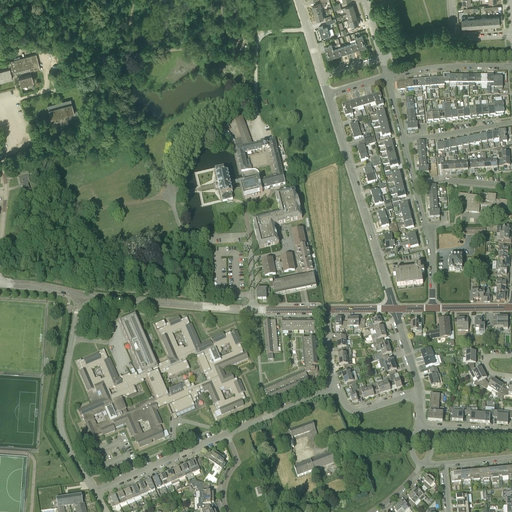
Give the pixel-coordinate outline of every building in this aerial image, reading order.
[(315,14),(322,11),(321,8),(322,7),(326,6),(325,2),(327,1),(326,0),(321,0),(321,3),(316,5),(312,6),(315,14)] [(347,14),(355,11),(353,5),(349,6),(348,6),(349,6),(345,7),(347,14)] [(317,20),(324,18),(322,11),(315,14),(317,20)] [(349,20),(357,18),(355,11),(347,14),(349,20)] [(499,22),(502,21),(502,16),(499,16),(499,17),(493,17),(494,26),(500,26),(499,22)] [(347,27),(348,30),(355,28),(355,26),(355,25),(359,24),(357,18),(349,20),(351,26),(347,27)] [(324,38),(330,36),(327,26),(323,27),(323,26),(318,27),(322,39),(324,38)] [(356,42),(362,40),(363,40),(362,35),(360,36),(359,32),(356,33),(357,35),(355,36),(356,40),(355,40),(356,42)] [(356,42),(358,49),(366,47),(364,43),(363,43),(362,40),(356,42)] [(333,49),(332,46),(331,43),(329,44),(328,41),(325,42),(327,46),(324,47),(326,51),(327,51),(333,49)] [(341,55),(339,47),(338,45),(337,45),(332,46),(333,49),(336,56),(341,55)] [(341,55),(347,53),(345,46),(339,47),(341,55)] [(328,59),(336,56),(333,49),(327,51),(328,54),(327,55),(328,59)] [(0,82),(12,79),(11,75),(17,73),(20,85),(33,82),(33,81),(35,80),(34,76),(32,77),(31,74),(31,73),(31,72),(40,69),(36,54),(7,62),(9,68),(0,70),(0,82)] [(50,70),(60,71),(61,55),(51,54),(50,70)] [(449,85),(456,85),(456,76),(449,76),(447,77),(447,74),(443,75),(444,78),(444,84),(449,84),(449,85)] [(407,89),(413,89),(412,81),(406,82),(397,83),(397,90),(404,90),(405,96),(413,95),(413,92),(407,93),(407,89)] [(375,103),(381,101),(380,99),(381,98),(380,94),(373,96),(375,103)] [(363,107),(369,106),(367,98),(361,100),(363,107)] [(74,116),(78,114),(77,111),(73,112),(70,99),(47,106),(50,118),(47,119),(48,123),(52,121),(51,119),(74,113),(74,116)] [(357,109),(363,107),(361,100),(355,102),(357,109)] [(380,107),(381,111),(384,110),(383,106),(384,106),(382,102),(381,102),(381,101),(375,103),(375,104),(376,108),(379,108),(379,107),(380,107)] [(502,101),(497,101),(494,102),(495,108),(495,109),(503,108),(503,103),(502,103),(502,101)] [(346,113),(352,111),(349,103),(342,106),(343,110),(345,109),(346,113)] [(495,109),(495,116),(495,117),(503,116),(503,114),(504,114),(503,108),(495,109)] [(347,117),(348,121),(351,120),(349,116),(350,116),(353,115),(352,111),(346,113),(345,113),(346,117),(347,117)] [(378,119),(385,117),(384,111),(376,113),(370,115),(371,116),(373,116),(377,115),(378,119)] [(251,113),(242,116),(234,119),(241,138),(234,140),(237,149),(242,172),(254,169),(256,170),(258,171),(258,172),(259,174),(251,176),(253,181),(241,184),(244,196),(247,195),(247,196),(249,195),(249,194),(259,192),(260,193),(263,192),(262,190),(285,184),(285,181),(293,179),(291,173),(284,175),(275,141),(258,144),(250,122),(253,121),(251,113)] [(379,125),(387,123),(388,123),(387,120),(386,120),(385,117),(378,119),(372,121),(372,122),(375,122),(378,121),(379,125)] [(217,130),(221,136),(230,129),(227,124),(217,130)] [(354,132),(359,131),(359,130),(357,124),(350,126),(352,130),(353,130),(354,132)] [(355,140),(362,137),(361,135),(365,134),(363,129),(359,131),(354,132),(354,135),(353,135),(355,140)] [(381,133),(382,137),(390,135),(388,129),(381,131),(375,133),(375,134),(376,139),(379,138),(378,134),(381,133)] [(499,142),(499,143),(500,145),(502,144),(502,147),(505,147),(505,143),(507,142),(506,138),(505,138),(505,136),(498,138),(499,140),(499,142)] [(376,143),(374,138),(371,139),(364,141),(366,147),(368,146),(368,145),(376,143)] [(463,148),(463,150),(463,154),(465,154),(465,150),(467,150),(467,154),(470,153),(469,149),(469,145),(468,138),(462,139),(461,139),(461,140),(463,148)] [(457,149),(457,148),(456,148),(455,141),(450,142),(450,141),(449,141),(449,142),(450,149),(451,149),(451,150),(451,152),(454,152),(455,156),(457,155),(457,149)] [(385,150),(393,148),(394,148),(393,145),(392,145),(391,142),(384,144),(378,145),(378,147),(381,147),(384,146),(385,150)] [(366,153),(364,146),(360,147),(357,148),(359,152),(360,152),(361,154),(366,153)] [(499,160),(509,159),(509,153),(503,153),(502,149),(497,149),(497,150),(497,154),(498,153),(498,156),(499,156),(499,160)] [(361,162),(369,160),(368,157),(371,156),(370,152),(366,153),(361,154),(361,157),(360,157),(361,162)] [(383,159),(387,158),(388,162),(396,160),(395,154),(387,156),(381,157),(381,159),(383,159)] [(442,172),(448,171),(448,164),(444,164),(443,160),(441,161),(441,158),(437,158),(438,166),(441,165),(442,172)] [(389,164),(390,168),(398,166),(396,160),(388,162),(383,163),(382,163),(383,165),(385,165),(389,164)] [(417,168),(418,168),(419,174),(428,173),(428,168),(430,168),(430,166),(429,164),(426,165),(419,165),(420,167),(417,168)] [(232,193),(233,193),(230,181),(228,172),(225,173),(224,167),(216,169),(217,175),(218,183),(215,184),(216,188),(219,188),(221,196),(223,202),(233,200),(231,194),(232,194),(232,193)] [(372,171),(371,168),(364,170),(365,174),(366,174),(367,177),(373,175),(372,171)] [(393,181),(401,179),(402,179),(401,175),(400,176),(399,173),(392,174),(392,175),(386,176),(386,178),(388,178),(392,177),(393,181)] [(368,184),(375,182),(374,175),(373,175),(367,177),(368,179),(367,179),(368,184)] [(22,187),(23,192),(29,190),(28,184),(30,183),(29,179),(28,176),(18,179),(20,186),(19,186),(20,187),(22,187)] [(274,225),(288,222),(302,218),(300,209),(301,209),(298,199),(297,199),(295,190),(275,195),(280,213),(253,220),(255,230),(254,230),(257,240),(260,249),(279,244),(274,225)] [(380,190),(379,190),(378,190),(371,192),(372,196),(373,196),(374,199),(382,196),(380,190)] [(397,195),(398,199),(400,199),(405,197),(404,191),(396,193),(390,194),(391,196),(393,196),(397,195)] [(489,202),(489,204),(477,203),(477,196),(469,196),(469,194),(468,194),(468,195),(459,194),(458,204),(467,205),(466,212),(479,213),(480,206),(489,206),(488,214),(496,215),(497,208),(507,209),(507,201),(499,200),(495,200),(496,195),(487,194),(487,202),(489,202)] [(382,203),(383,203),(384,203),(382,196),(374,199),(375,201),(373,201),(375,206),(382,204),(382,203)] [(401,211),(409,210),(407,203),(400,205),(401,211)] [(390,218),(388,211),(386,212),(385,212),(378,214),(379,218),(380,218),(381,221),(390,218)] [(382,228),(389,226),(387,220),(390,219),(390,218),(381,221),(382,223),(381,223),(382,228)] [(405,226),(405,230),(413,228),(412,222),(404,223),(398,225),(398,227),(405,226)] [(501,234),(510,235),(510,232),(511,232),(511,226),(506,226),(502,226),(502,228),(501,228),(501,234)] [(295,247),(296,247),(306,245),(303,229),(292,231),(295,247)] [(407,243),(416,240),(415,234),(401,238),(401,239),(404,239),(406,239),(407,243)] [(510,235),(501,234),(500,241),(501,241),(501,243),(511,244),(511,238),(509,238),(510,235)] [(386,243),(392,242),(392,241),(392,235),(391,235),(384,236),(385,240),(386,240),(386,243)] [(386,250),(393,249),(393,247),(395,247),(395,246),(397,246),(396,241),(392,242),(386,243),(387,245),(385,245),(386,250)] [(298,252),(309,250),(308,244),(306,245),(296,247),(297,252),(298,252)] [(499,254),(508,254),(508,251),(511,252),(511,246),(501,245),(501,247),(500,247),(499,254)] [(303,273),(313,271),(309,250),(298,252),(303,273)] [(449,270),(455,270),(456,270),(456,272),(460,272),(460,270),(462,270),(462,268),(462,257),(457,257),(457,254),(453,254),(453,257),(449,257),(449,262),(448,262),(448,265),(449,265),(449,270)] [(500,262),(510,263),(510,257),(508,257),(508,254),(499,254),(499,260),(500,260),(500,262)] [(281,257),(282,262),(280,263),(280,261),(275,262),(276,264),(274,264),(273,259),(262,261),(265,277),(276,275),(275,269),(277,269),(277,271),(282,270),(281,268),(283,268),(284,273),(295,271),(292,255),(281,257)] [(498,270),(507,271),(507,268),(510,268),(510,263),(500,262),(500,264),(499,264),(498,270)] [(421,270),(421,265),(415,266),(415,269),(398,271),(398,270),(395,271),(396,273),(393,273),(394,277),(396,277),(397,288),(423,284),(422,274),(424,274),(424,270),(421,270)] [(499,279),(509,280),(509,274),(507,274),(507,271),(498,270),(498,277),(499,277),(499,279)] [(316,286),(314,275),(276,283),(275,280),(270,281),(271,287),(273,286),(274,289),(276,288),(278,294),(316,286)] [(497,287),(506,288),(506,285),(509,285),(509,280),(499,279),(499,281),(498,281),(497,287)] [(498,296),(508,296),(508,291),(506,291),(506,288),(497,287),(497,294),(498,294),(498,296)] [(257,289),(258,300),(267,299),(270,299),(270,289),(267,289),(257,289)] [(476,300),(479,300),(479,291),(472,291),(472,292),(470,292),(470,303),(476,302),(476,300)] [(479,291),(479,300),(482,300),(482,302),(490,302),(490,293),(488,292),(485,292),(485,291),(479,291)] [(168,405),(171,414),(174,412),(175,415),(194,406),(193,404),(196,402),(196,401),(195,399),(198,398),(198,396),(197,394),(200,393),(200,391),(203,390),(204,392),(208,391),(214,405),(215,404),(218,410),(219,410),(222,416),(234,410),(233,408),(236,407),(237,409),(244,406),(242,401),(246,400),(243,393),(245,392),(240,381),(238,382),(236,378),(234,380),(231,374),(225,376),(222,370),(233,365),(248,359),(246,353),(243,354),(242,351),(243,351),(240,345),(242,344),(236,332),(231,334),(230,332),(224,335),(223,333),(210,339),(212,343),(211,344),(210,342),(200,346),(191,324),(190,325),(187,318),(180,321),(178,317),(168,322),(169,323),(165,325),(164,321),(154,325),(157,331),(159,330),(162,337),(161,338),(170,359),(168,360),(168,361),(157,366),(135,313),(119,319),(140,371),(130,376),(130,374),(118,379),(110,359),(108,360),(104,350),(100,352),(100,353),(98,354),(83,360),(84,360),(82,361),(81,360),(77,362),(81,371),(79,372),(88,392),(92,390),(94,394),(100,391),(103,400),(78,411),(80,417),(82,416),(83,418),(83,419),(86,425),(84,426),(89,438),(95,436),(96,437),(102,435),(103,436),(115,431),(113,426),(114,426),(115,428),(125,424),(131,438),(133,437),(136,443),(137,443),(139,449),(152,443),(151,441),(154,440),(155,442),(164,438),(162,432),(163,432),(160,425),(162,425),(156,411),(158,410),(158,409),(167,405),(168,405)] [(493,318),(493,328),(497,328),(497,329),(503,328),(503,330),(503,332),(508,332),(508,326),(510,326),(510,323),(508,323),(507,317),(497,317),(497,318),(493,318)] [(345,333),(345,329),(345,323),(342,323),(342,318),(336,318),(336,327),(340,327),(340,329),(342,329),(342,334),(345,333)] [(350,327),(353,327),(353,318),(348,318),(348,323),(345,323),(345,329),(350,329),(350,327)] [(353,318),(353,327),(359,327),(359,329),(362,329),(362,320),(359,320),(359,318),(353,318)] [(369,327),(377,325),(382,323),(381,318),(372,321),(372,322),(371,323),(368,324),(369,327)] [(462,331),(468,331),(468,327),(468,320),(464,320),(464,319),(457,319),(457,328),(457,331),(462,331)] [(479,332),(485,332),(485,325),(482,325),(481,319),(475,319),(475,329),(475,328),(479,328),(479,332)] [(439,320),(440,333),(434,334),(434,332),(426,334),(427,341),(440,338),(440,339),(450,338),(450,332),(449,320),(439,320)] [(417,321),(411,321),(411,330),(418,330),(418,332),(422,332),(422,326),(419,326),(419,321),(417,321)] [(376,334),(385,332),(383,326),(378,328),(377,325),(369,327),(370,330),(373,330),(373,332),(375,331),(376,334)] [(377,343),(383,341),(382,339),(387,337),(385,332),(376,334),(377,338),(375,338),(377,343)] [(337,343),(346,342),(346,336),(348,336),(348,333),(345,333),(342,334),(338,334),(339,337),(337,337),(337,343)] [(304,339),(304,345),(305,350),(305,356),(306,361),(307,372),(305,372),(306,374),(301,376),(296,378),(291,380),(286,382),(281,384),(276,386),(271,389),(266,391),(268,396),(270,401),(275,399),(280,397),(285,395),(291,393),(296,391),(301,388),(306,386),(311,384),(310,383),(315,381),(315,383),(321,380),(320,372),(317,373),(317,370),(317,366),(317,360),(317,355),(316,349),(316,344),(315,338),(304,339)] [(382,351),(390,348),(388,343),(384,344),(383,341),(377,343),(378,348),(380,348),(382,351)] [(343,351),(349,350),(349,345),(347,345),(346,342),(337,343),(338,348),(343,348),(343,351)] [(273,359),(272,353),(279,353),(278,348),(267,349),(267,351),(268,360),(273,359)] [(382,360),(388,358),(387,355),(392,353),(390,348),(382,351),(383,354),(381,355),(375,356),(377,361),(382,360)] [(423,360),(433,357),(431,349),(421,353),(423,360)] [(466,358),(476,359),(476,352),(469,352),(469,349),(463,349),(463,352),(466,352),(466,358)] [(339,360),(352,359),(352,355),(350,356),(349,350),(343,351),(344,354),(338,354),(339,360)] [(426,368),(436,365),(436,366),(440,364),(437,356),(433,357),(423,360),(426,368)] [(387,367),(395,365),(394,359),(389,361),(388,358),(382,360),(384,365),(386,364),(387,367)] [(468,369),(474,368),(474,364),(476,364),(476,359),(466,358),(466,363),(468,364),(468,369)] [(346,369),(352,368),(351,366),(353,366),(352,359),(339,360),(339,366),(345,365),(346,369)] [(395,365),(387,367),(388,373),(386,373),(387,376),(396,373),(395,370),(397,370),(395,365)] [(344,379),(352,376),(351,373),(353,373),(352,368),(346,369),(347,372),(342,374),(344,379)] [(432,387),(436,386),(437,386),(440,385),(440,384),(439,384),(439,383),(439,382),(438,379),(440,378),(437,368),(429,370),(431,376),(428,377),(432,387)] [(473,379),(484,374),(481,368),(475,371),(474,368),(468,369),(473,379)] [(482,387),(487,383),(485,379),(487,379),(484,374),(473,379),(475,384),(477,383),(480,389),(482,387)] [(357,384),(356,381),(358,381),(356,375),(352,376),(344,379),(345,384),(347,384),(348,387),(357,384)] [(391,380),(393,385),(395,384),(397,389),(402,388),(400,379),(396,380),(396,378),(391,380)] [(488,387),(493,391),(499,383),(494,379),(490,385),(487,383),(482,387),(486,389),(488,387)] [(383,384),(386,393),(391,391),(390,386),(393,385),(391,380),(386,381),(386,383),(383,384)] [(386,393),(383,384),(382,381),(379,382),(374,384),(374,385),(373,385),(375,391),(379,390),(380,394),(386,393)] [(503,395),(505,390),(502,388),(503,386),(499,383),(493,391),(498,394),(499,393),(503,395)] [(511,396),(511,383),(510,384),(509,390),(505,390),(503,395),(511,396)] [(367,389),(369,398),(375,396),(373,391),(375,391),(373,385),(369,386),(370,388),(367,389)] [(364,400),(369,398),(367,389),(363,390),(363,388),(358,390),(360,396),(362,395),(364,400)] [(360,396),(358,390),(353,391),(354,394),(350,395),(353,403),(358,401),(357,397),(360,396)] [(440,395),(431,395),(430,410),(431,410),(439,410),(439,408),(439,403),(443,403),(443,395),(440,395)] [(444,408),(439,408),(439,410),(431,410),(431,412),(429,412),(428,421),(443,422),(443,413),(444,414),(444,408)] [(452,421),(457,422),(458,412),(453,411),(453,408),(449,408),(449,409),(447,409),(446,414),(449,414),(452,415),(452,421)] [(458,412),(457,422),(463,422),(463,416),(467,416),(467,410),(464,409),(463,412),(458,412)] [(475,423),(475,422),(476,413),(470,412),(471,410),(467,410),(467,416),(470,416),(470,423),(475,423)] [(485,413),(484,421),(484,424),(490,424),(490,417),(494,418),(494,412),(491,411),(491,414),(485,413)] [(497,425),(502,425),(503,415),(498,414),(498,412),(494,412),(494,418),(497,418),(497,425)] [(508,419),(511,419),(511,414),(511,412),(508,412),(508,415),(503,415),(502,425),(508,425),(508,419)] [(480,421),(484,421),(485,413),(476,413),(475,422),(480,422),(480,421)] [(312,420),(281,432),(284,439),(287,438),(288,443),(291,442),(291,437),(290,436),(309,429),(312,437),(317,435),(318,435),(312,420)] [(326,455),(294,468),(298,478),(336,462),(332,452),(331,449),(325,452),(326,455)] [(204,457),(214,465),(220,456),(216,453),(214,455),(213,454),(213,455),(211,454),(204,457)] [(220,456),(214,465),(223,471),(226,465),(223,463),(224,462),(223,461),(225,459),(220,456)] [(189,464),(193,474),(200,471),(198,467),(200,466),(198,461),(196,462),(196,461),(189,464)] [(185,477),(193,474),(189,464),(181,467),(185,477)] [(178,481),(185,477),(181,467),(174,471),(178,481)] [(508,476),(510,476),(509,469),(500,470),(500,477),(502,477),(502,478),(509,477),(508,476)] [(499,477),(500,477),(500,470),(490,471),(491,478),(492,478),(492,479),(499,478),(499,477)] [(171,483),(178,481),(174,471),(167,473),(171,483)] [(490,478),(491,478),(490,471),(481,472),(481,479),(483,479),(483,480),(484,480),(484,482),(489,481),(489,479),(490,479),(490,478)] [(471,480),(472,480),(471,472),(462,473),(463,481),(464,481),(464,482),(471,481),(471,480)] [(480,479),(481,479),(481,472),(471,472),(472,480),(473,480),(473,481),(480,480),(480,479)] [(163,487),(171,483),(167,473),(159,477),(163,487)] [(461,481),(463,481),(462,473),(451,475),(451,482),(452,482),(454,482),(455,483),(461,482),(461,481)] [(430,487),(435,482),(434,480),(432,478),(431,477),(429,476),(428,477),(426,475),(423,479),(425,481),(424,482),(425,483),(423,485),(427,490),(430,489),(430,487)] [(157,490),(163,487),(159,477),(153,479),(154,482),(157,490)] [(144,483),(148,493),(155,490),(151,480),(144,483)] [(199,498),(203,498),(214,498),(214,493),(211,493),(211,492),(209,492),(210,488),(202,487),(202,483),(197,482),(191,485),(192,488),(195,487),(197,492),(199,492),(199,498)] [(140,497),(148,493),(144,483),(136,487),(140,497)] [(134,500),(140,497),(136,487),(129,490),(134,500)] [(411,492),(419,500),(423,496),(425,497),(427,494),(421,489),(419,491),(418,490),(417,491),(415,489),(411,492)] [(125,503),(134,500),(129,490),(121,493),(125,503)] [(408,502),(413,508),(416,506),(415,504),(419,500),(411,492),(408,496),(410,498),(409,499),(410,500),(408,502)] [(119,506),(125,503),(121,493),(115,496),(114,496),(119,506)] [(75,511),(84,511),(83,504),(82,504),(81,495),(72,496),(74,506),(75,511)] [(457,504),(468,503),(467,495),(461,496),(456,497),(457,504)] [(57,511),(64,511),(64,508),(74,506),(72,496),(55,499),(57,511)] [(112,509),(119,506),(114,496),(108,499),(112,509)] [(202,509),(210,508),(210,505),(211,505),(211,503),(214,503),(214,498),(203,498),(203,505),(201,505),(202,509)] [(411,511),(413,508),(408,502),(405,504),(405,503),(404,504),(402,502),(398,505),(403,511),(406,511),(410,509),(411,511)] [(457,511),(458,511),(469,511),(468,503),(457,504),(457,511)]
